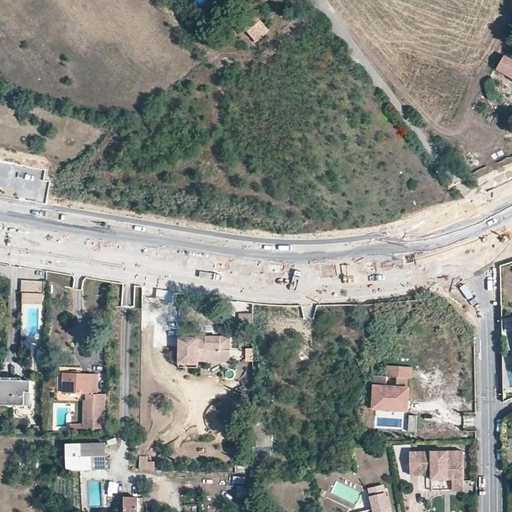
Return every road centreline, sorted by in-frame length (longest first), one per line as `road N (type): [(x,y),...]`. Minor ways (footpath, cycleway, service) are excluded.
road 1 (secondary): [(0,237),(298,282),(383,279),(465,253)]
road 2 (residential): [(498,241),(316,0)]
road 3 (residential): [(488,416),(485,298),(465,253)]
